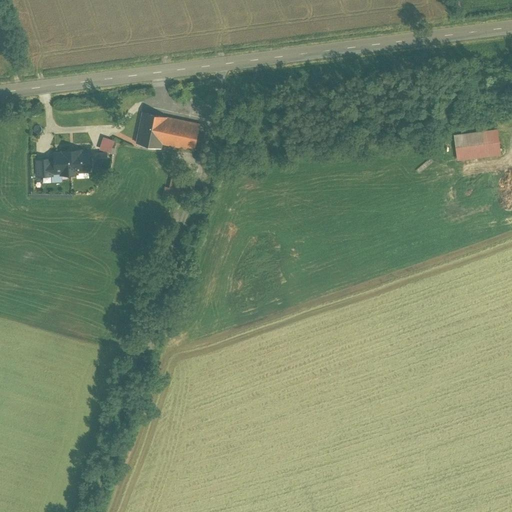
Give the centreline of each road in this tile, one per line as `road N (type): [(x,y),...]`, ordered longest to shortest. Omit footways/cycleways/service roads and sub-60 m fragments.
road 1 (tertiary): [(511,27),(0,92)]
road 2 (track): [(91,511),(215,123),(188,109)]
